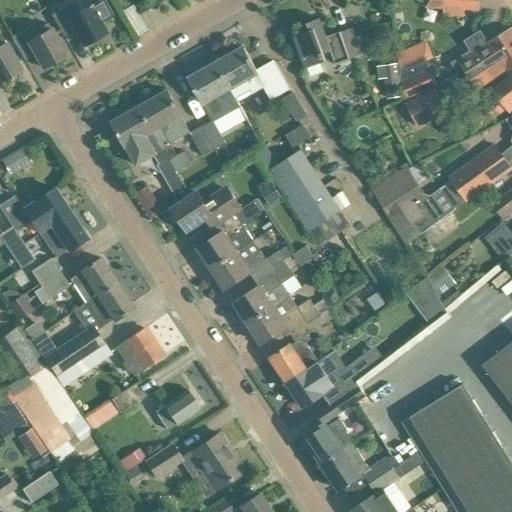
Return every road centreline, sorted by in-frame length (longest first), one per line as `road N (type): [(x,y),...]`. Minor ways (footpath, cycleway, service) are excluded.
road 1 (residential): [(319,511),(54,108)]
road 2 (residential): [(54,108),(237,0)]
